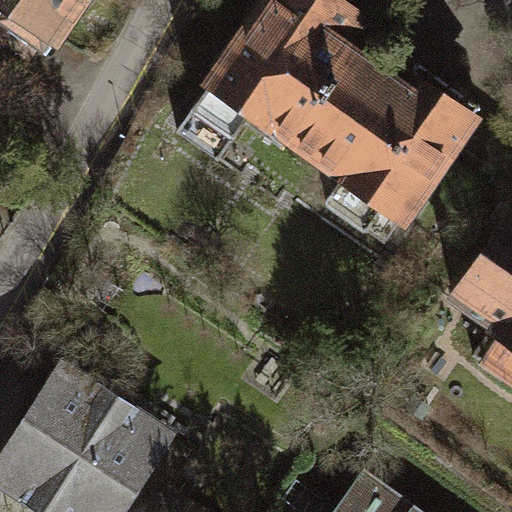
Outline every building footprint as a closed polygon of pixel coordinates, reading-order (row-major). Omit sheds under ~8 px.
[(0,0),(0,1),(1,2),(0,3),(0,17),(38,46),(45,50),(81,0),(0,0)] [(352,0),(266,0),(243,33),(233,35),(219,53),(219,68),(176,130),(216,157),(249,110),(291,139),(355,46),(372,21),(349,5),(352,0)] [(0,98),(38,46),(0,17),(0,98)] [(383,65),(355,46),(291,139),(342,174),(324,200),(383,241),(408,205),(418,203),(428,187),(428,176),(477,106),(435,78),(429,86),(388,58),(383,65)] [(511,210),(452,297),(500,330),(480,359),(511,381),(511,210)] [(159,444),(55,377),(1,461),(79,511),(114,511),(141,471),(159,444)] [(184,511),(191,503),(141,471),(114,511),(184,511)] [(412,511),(362,474),(333,511),(412,511)]
